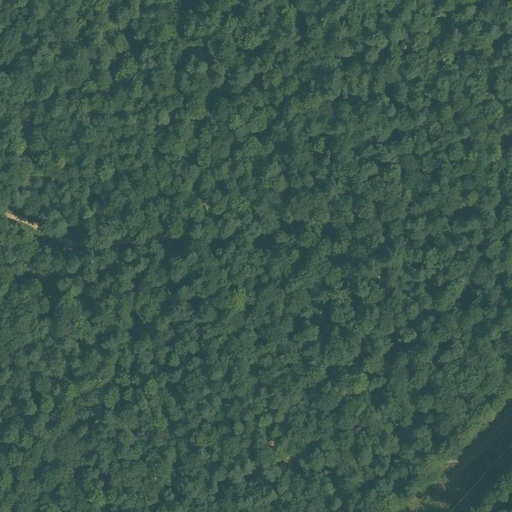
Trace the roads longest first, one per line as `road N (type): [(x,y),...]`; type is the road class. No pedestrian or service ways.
road 1 (track): [(511,202),(95,244),(0,214)]
road 2 (track): [(7,0),(85,511)]
